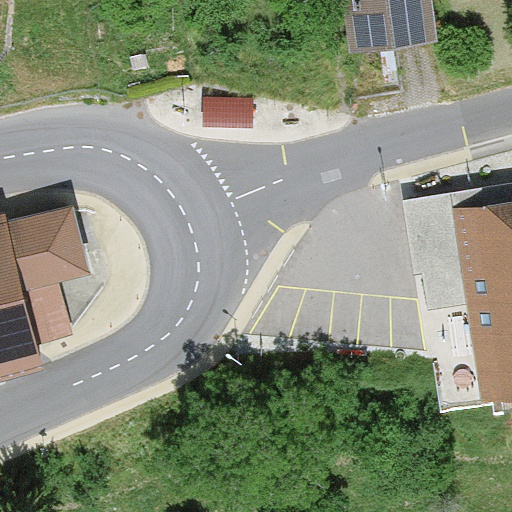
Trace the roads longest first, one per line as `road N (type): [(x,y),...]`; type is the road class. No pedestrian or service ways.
road 1 (tertiary): [(511,113),(185,210)]
road 2 (tertiary): [(185,210),(198,253),(196,292),(170,331),(126,362),(0,417)]
road 3 (tertiary): [(0,159),(100,148),(149,171),(185,210)]
